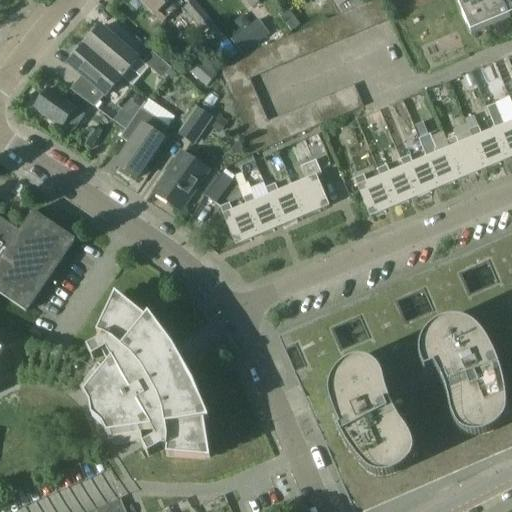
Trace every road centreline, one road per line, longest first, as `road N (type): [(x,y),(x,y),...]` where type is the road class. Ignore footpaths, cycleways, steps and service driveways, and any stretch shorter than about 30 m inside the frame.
road 1 (residential): [(238,313),(207,276),(0,136)]
road 2 (residential): [(511,196),(238,313)]
road 3 (residential): [(41,511),(107,486),(221,487),(297,454)]
road 4 (residential): [(297,454),(238,313)]
